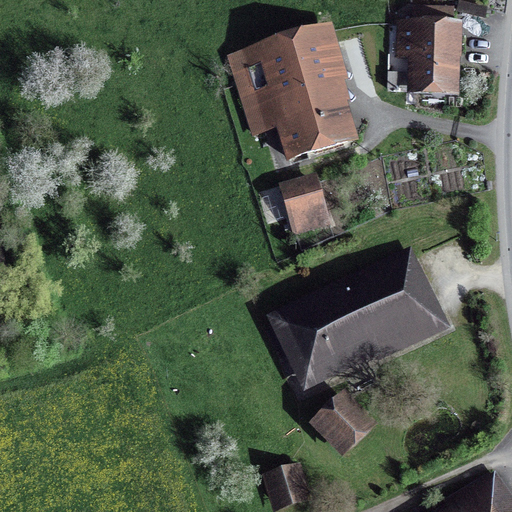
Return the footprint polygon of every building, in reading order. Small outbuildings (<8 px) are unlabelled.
[(416,91),(448,92),(450,13),(419,12),(416,91)] [(229,63),(250,133),(278,125),(288,160),(345,143),(315,38),(229,63)] [(341,293),(279,323),(307,379),(349,359),(348,357),(427,320),(414,293),(426,287),(413,260),(341,293)] [(364,430),(344,409),(322,429),(343,450),(364,430)] [(299,501),(293,478),(272,484),(279,507),(299,501)] [(505,511),(490,487),(450,511),(505,511)]
